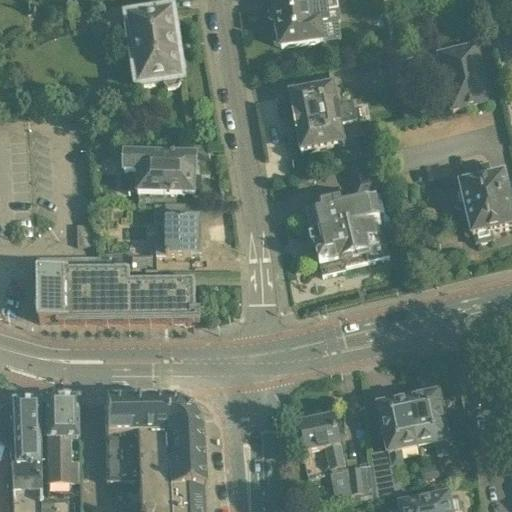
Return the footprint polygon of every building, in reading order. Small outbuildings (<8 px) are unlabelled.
[(83,10),(81,0),(76,0),(67,1),(69,12),(83,10)] [(307,2),(273,7),(277,31),(271,36),(273,47),(280,50),(280,51),(322,45),(320,26),(327,25),(326,14),(337,13),(335,0),(321,0),(307,2)] [(511,2),(488,8),(491,23),(511,18),(511,2)] [(469,9),(457,12),(462,33),(475,30),(469,9)] [(172,13),(103,24),(98,25),(100,38),(128,34),(137,91),(183,84),(182,74),(183,73),(184,72),(185,71),(185,70),(185,69),(185,67),(185,66),(184,65),(183,64),(182,63),(181,63),(180,62),(176,35),(177,35),(178,34),(179,33),(179,31),(180,31),(180,29),(180,28),(179,27),(179,26),(178,25),(177,24),(176,23),(175,23),(174,23),(172,13)] [(492,106),(477,47),(436,56),(450,117),(492,106)] [(393,86),(426,79),(420,54),(387,61),(393,86)] [(344,147),(344,145),(340,126),(352,124),(348,106),(337,109),(333,88),(289,96),(301,156),(344,147)] [(154,211),(175,212),(174,199),(194,200),(195,178),(190,178),(190,160),(124,159),(113,159),(113,177),(124,177),(129,177),(128,197),(137,197),(137,210),(154,211)] [(358,198),(361,207),(342,212),(341,206),(320,210),(322,216),(308,220),(312,239),(309,240),(311,249),(314,249),(322,281),(346,276),(345,273),(367,268),(389,263),(382,231),(376,233),(374,224),(379,222),(375,204),(373,195),(385,192),(378,162),(348,169),(356,199),(358,198)] [(492,182),(488,166),(475,169),(479,185),(460,190),(460,193),(456,194),(452,201),(454,209),(460,213),(465,212),(472,241),(474,241),(476,249),(493,244),(491,237),(511,231),(511,215),(504,180),(492,182)] [(185,212),(175,212),(154,211),(154,226),(166,227),(166,252),(156,252),(156,259),(132,261),(134,275),(145,274),(145,277),(157,276),(156,261),(167,260),(167,259),(195,259),(195,244),(199,244),(198,224),(185,224),(185,212)] [(78,251),(92,251),(92,231),(77,231),(78,251)] [(39,326),(58,326),(195,324),(195,285),(130,286),(130,274),(98,275),(98,262),(37,263),(37,274),(37,276),(37,283),(37,287),(38,321),(39,321),(39,326)] [(20,390),(8,387),(6,392),(18,396),(20,390)] [(448,446),(438,398),(424,401),(423,399),(420,396),(412,398),(410,401),(410,404),(408,404),(417,447),(434,443),(438,460),(449,457),(447,446),(448,446)] [(417,447),(408,404),(406,404),(406,402),(402,400),(394,402),(392,405),(393,407),(378,410),(388,458),(389,458),(391,469),(392,469),(402,467),(399,450),(417,447)] [(35,405),(38,511),(78,511),(76,404),(47,405),(45,405),(45,408),(39,408),(39,405),(35,405)] [(38,511),(35,405),(11,406),(11,407),(3,410),(0,413),(0,446),(4,450),(9,452),(11,511),(38,511)] [(138,487),(138,490),(139,511),(203,511),(202,493),(203,493),(199,436),(199,433),(198,430),(197,427),(196,424),(194,421),(192,419),(190,416),(188,414),(185,411),(181,409),(178,408),(175,406),(172,405),(169,405),(165,405),(103,405),(104,441),(105,487),(138,487)] [(330,472),(343,470),(333,419),(317,423),(315,419),(304,422),(304,426),(300,426),(306,456),(325,452),(330,472)] [(391,469),(389,469),(385,454),(370,456),(372,470),(376,504),(378,503),(410,496),(407,484),(396,486),(392,469),(391,469)] [(434,480),(434,479),(431,467),(422,469),(425,482),(434,480)] [(376,504),(372,470),(347,474),(350,499),(352,508),(376,504)] [(460,511),(459,502),(449,504),(448,499),(399,509),(399,511),(460,511)]
